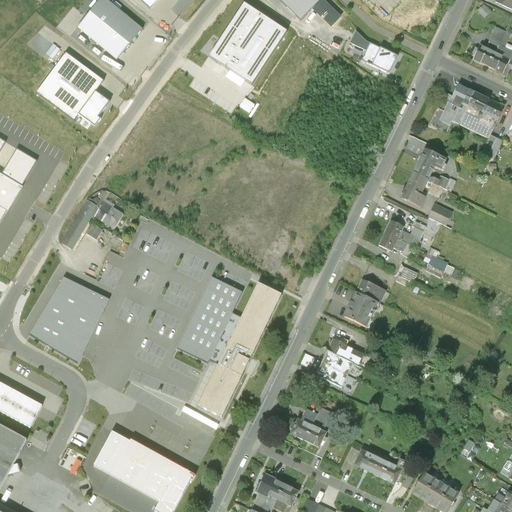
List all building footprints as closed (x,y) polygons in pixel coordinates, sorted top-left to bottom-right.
[(143,30),(105,0),(100,0),(77,29),(117,61),(143,30)] [(138,0),(149,10),(157,0),(138,0)] [(278,0),(301,21),(312,10),(321,0),(278,0)] [(341,17),(322,0),(321,0),(312,10),(331,28),(341,17)] [(511,0),(495,0),(495,1),(511,9),(511,0)] [(287,32),(244,4),(209,58),(251,86),(287,32)] [(484,5),(477,10),(483,18),(490,12),(484,5)] [(505,32),(495,27),(488,42),(497,47),(505,32)] [(350,44),(366,52),(370,44),(366,42),(355,32),(350,44)] [(505,32),(497,47),(503,50),(511,34),(505,32)] [(398,57),(370,44),(366,52),(361,62),(389,75),(398,57)] [(471,60),(487,68),(495,52),(479,44),(471,60)] [(495,52),(487,68),(501,75),(507,64),(509,58),(507,57),(495,52)] [(66,54),(36,94),(74,122),(78,116),(95,128),(101,120),(98,118),(110,103),(96,93),(104,82),(66,54)] [(452,122),(459,126),(474,92),(458,85),(450,100),(449,100),(439,122),(450,127),(452,122)] [(473,132),(488,99),(474,92),(459,126),(473,132)] [(488,99),(473,132),(488,139),(490,135),(504,106),(488,99)] [(496,138),(490,135),(488,139),(486,145),(480,142),(475,151),(487,156),(496,138)] [(502,141),(496,138),(487,156),(493,160),(502,141)] [(0,153),(6,143),(0,139),(0,224),(7,213),(8,214),(23,189),(22,188),(37,162),(17,150),(1,176),(0,175),(0,153)] [(422,148),(410,174),(436,187),(439,180),(433,177),(427,177),(432,167),(439,170),(445,158),(422,148)] [(482,156),(474,153),(471,160),(478,164),(482,156)] [(410,174),(398,197),(419,207),(424,197),(419,194),(421,190),(439,198),(443,190),(436,187),(410,174)] [(440,176),(439,180),(436,187),(443,190),(444,190),(448,180),(440,176)] [(449,179),(448,180),(444,190),(450,194),(456,182),(449,179)] [(103,200),(106,201),(110,194),(107,193),(101,193),(98,199),(102,201),(103,200)] [(98,208),(102,201),(98,199),(92,201),(90,199),(88,202),(98,208)] [(115,231),(123,216),(112,210),(114,206),(106,201),(103,200),(102,201),(98,208),(92,218),(115,231)] [(87,202),(60,246),(71,253),(92,218),(98,208),(88,202),(87,202)] [(452,212),(434,204),(427,218),(445,226),(452,212)] [(417,221),(425,225),(427,221),(419,217),(417,221)] [(403,228),(389,221),(383,234),(405,244),(412,247),(415,249),(419,240),(410,235),(401,231),(403,228)] [(416,222),(413,228),(423,232),(425,227),(416,222)] [(97,240),(104,230),(94,224),(88,233),(97,240)] [(413,228),(410,235),(419,240),(423,232),(413,228)] [(405,244),(383,234),(377,246),(391,252),(393,249),(401,252),(405,244)] [(405,244),(401,252),(399,255),(406,258),(412,247),(405,244)] [(426,273),(440,279),(447,264),(434,257),(426,273)] [(398,276),(408,281),(412,283),(416,274),(399,266),(395,275),(398,276)] [(461,273),(454,269),(447,283),(455,286),(461,273)] [(398,276),(396,282),(405,286),(408,281),(398,276)] [(109,300),(64,278),(30,337),(77,365),(109,300)] [(242,293),(211,278),(177,350),(208,365),(209,362),(218,366),(198,407),(222,419),(281,296),(258,285),(242,319),(232,314),(242,293)] [(361,279),(354,293),(379,304),(385,291),(361,279)] [(354,293),(353,292),(341,316),(367,329),(379,304),(354,293)] [(331,339),(326,352),(339,358),(357,367),(363,355),(331,339)] [(326,352),(316,373),(329,379),(339,358),(326,352)] [(359,390),(341,382),(336,393),(354,401),(359,390)] [(0,384),(0,412),(30,429),(42,407),(0,384)] [(320,408),(317,415),(311,426),(323,432),(331,413),(320,408)] [(304,409),(299,420),(311,426),(317,415),(304,409)] [(299,420),(296,419),(288,435),(304,443),(311,426),(299,420)] [(0,511),(0,490),(27,441),(0,426),(0,511)] [(323,432),(311,426),(304,443),(317,449),(320,441),(324,442),(326,437),(323,436),(325,433),(323,432)] [(130,442),(112,433),(94,466),(160,503),(154,511),(173,511),(191,480),(193,481),(195,476),(131,441),(130,442)] [(511,449),(511,442),(506,439),(503,444),(511,449)] [(352,466),(379,479),(386,463),(359,451),(352,466)] [(386,463),(379,479),(393,486),(394,483),(398,485),(401,478),(405,480),(407,474),(411,466),(398,460),(394,467),(386,463)] [(409,494),(426,505),(440,483),(422,472),(409,494)] [(272,511),(274,509),(285,485),(278,481),(279,480),(266,474),(257,493),(260,494),(252,509),(259,511),(272,511)] [(405,480),(401,487),(407,490),(413,478),(407,474),(405,480)] [(446,511),(458,494),(440,483),(426,505),(437,511),(446,511)] [(293,508),(301,492),(285,485),(274,509),(280,511),(285,511),(288,506),(293,508)] [(475,489),(470,486),(466,493),(471,495),(475,489)] [(499,504),(511,511),(511,495),(507,493),(503,498),(497,494),(493,500),(499,504)] [(316,511),(319,505),(307,499),(301,511),(316,511)] [(494,511),(499,504),(493,500),(486,511),(487,511),(494,511)]
